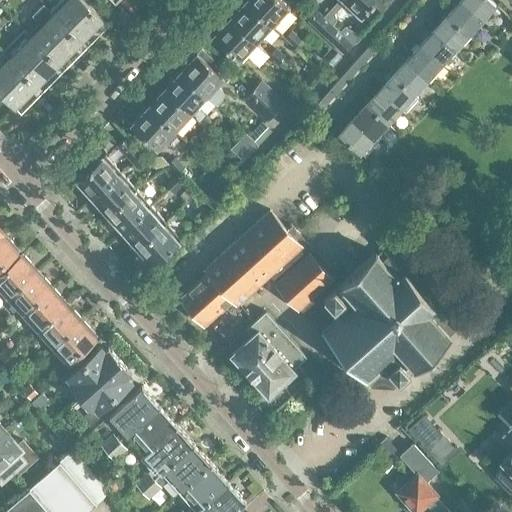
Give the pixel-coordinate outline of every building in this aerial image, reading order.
[(84,0),(65,0),(52,13),(80,41),(97,24),(103,30),(109,24),(84,0)] [(247,0),(230,18),(262,48),(258,44),(274,26),(247,0)] [(280,0),(246,0),(247,0),(274,26),(291,9),(280,0)] [(324,17),(315,26),(344,53),(361,35),(346,26),(341,32),(334,25),(339,20),(336,13),(343,7),(350,9),(359,17),(374,0),(338,0),(323,16),(324,17)] [(461,0),(448,14),(468,33),(481,18),(461,0)] [(491,0),(461,0),(481,18),(495,3),(491,0)] [(309,20),(315,26),(324,17),(323,16),(317,11),(309,20)] [(52,13),(30,35),(58,63),(75,46),(81,52),(86,47),(80,41),(52,13)] [(448,14),(434,29),(454,48),(468,33),(448,14)] [(262,48),(230,18),(214,35),(230,51),(227,55),(238,65),(247,56),(252,60),(262,48)] [(284,37),(294,47),(295,46),(298,48),(304,43),(301,40),(302,39),(291,29),(284,37)] [(434,29),(421,44),(441,63),(454,48),(434,29)] [(30,35),(9,57),(36,85),(53,69),(58,75),(64,69),(58,63),(30,35)] [(374,40),(367,47),(372,52),(379,44),(374,40)] [(421,44),(407,59),(427,77),(441,63),(421,44)] [(269,54),(279,64),(279,63),(281,65),(287,59),(285,57),(286,56),(276,47),(269,54)] [(366,58),(372,52),(367,47),(361,54),(366,58)] [(197,54),(180,72),(208,97),(209,97),(217,104),(222,99),(224,96),(224,94),(224,91),(223,90),(222,88),(219,86),(225,79),(207,63),(211,59),(202,50),(198,54),(197,54)] [(360,65),(366,58),(361,54),(355,61),(360,65)] [(36,85),(9,57),(0,65),(0,92),(14,107),(31,91),(37,96),(42,91),(36,85)] [(407,59),(394,74),(414,92),(427,77),(407,59)] [(355,61),(348,68),(353,73),(360,65),(355,61)] [(317,67),(306,78),(314,85),(324,73),(317,67)] [(348,79),(353,73),(348,68),(342,75),(348,79)] [(180,72),(164,89),(192,115),(199,121),(206,113),(199,107),(208,97),(180,72)] [(394,74),(380,89),(400,107),(414,92),(394,74)] [(342,86),(348,79),(342,75),(337,82),(342,86)] [(262,80),(253,89),(276,111),(285,101),(262,80)] [(336,93),(342,86),(337,82),(330,88),(336,93)] [(330,88),(324,96),(329,100),(336,93),(330,88)] [(164,89),(148,106),(176,132),(192,115),(164,89)] [(276,111),(253,89),(245,98),(268,119),(276,111)] [(380,89),(367,103),(387,122),(400,107),(380,89)] [(323,107),(329,100),(324,96),(318,102),(323,107)] [(317,114),(323,107),(318,102),(312,109),(317,114)] [(367,103),(353,118),(373,137),(387,122),(367,103)] [(176,132),(148,106),(132,123),(160,149),(176,132)] [(373,137),(353,118),(340,134),(360,152),(373,137)] [(259,125),(249,135),(258,143),(267,133),(259,125)] [(187,143),(199,154),(207,145),(195,134),(187,143)] [(258,143),(249,135),(236,148),(245,156),(258,143)] [(145,155),(128,136),(118,145),(135,164),(145,155)] [(77,179),(93,196),(121,171),(105,154),(77,179)] [(154,169),(168,163),(168,162),(162,156),(148,162),(154,169)] [(168,162),(168,163),(180,177),(187,171),(184,167),(185,166),(176,156),(168,162)] [(93,196),(108,213),(136,187),(121,171),(93,196)] [(164,182),(169,187),(178,179),(173,174),(164,182)] [(178,179),(169,187),(174,193),(183,185),(178,179)] [(205,199),(214,208),(230,191),(221,182),(205,199)] [(108,213),(123,229),(151,204),(136,187),(108,213)] [(123,229),(139,246),(166,221),(151,204),(123,229)] [(197,219),(206,210),(200,204),(191,212),(197,219)] [(275,281),(287,295),(321,265),(309,252),(305,255),(298,246),(301,244),(270,209),(205,266),(209,270),(180,296),(204,323),(233,297),(236,301),(269,272),(276,280),(275,281)] [(166,221),(139,246),(154,263),(182,238),(166,221)] [(2,234),(0,235),(0,265),(16,250),(2,234)] [(321,265),(287,295),(300,308),(307,302),(320,317),(320,328),(370,383),(397,384),(451,335),(449,333),(471,313),(405,239),(389,253),(384,247),(377,253),(375,252),(335,288),(329,282),(333,278),(321,265)] [(0,287),(1,287),(9,296),(36,272),(21,255),(0,273),(0,287)] [(9,296),(24,312),(50,288),(36,272),(9,296)] [(24,312),(39,328),(65,304),(50,288),(24,312)] [(39,328),(54,345),(80,321),(65,304),(39,328)] [(251,334),(231,352),(268,393),(294,369),(293,368),(306,356),(265,310),(246,328),(251,334)] [(80,321),(54,345),(68,360),(95,336),(80,321)] [(0,350),(0,354),(4,359),(13,350),(7,344),(0,350)] [(69,383),(80,395),(119,360),(108,348),(105,350),(101,345),(67,377),(71,381),(69,383)] [(13,350),(4,359),(10,365),(19,356),(13,350)] [(119,360),(80,395),(92,408),(82,417),(90,425),(102,415),(99,411),(133,380),(128,376),(131,373),(119,360)] [(511,381),(508,385),(511,389),(511,421),(499,434),(511,447),(511,449),(502,460),(505,462),(495,472),(511,489),(511,381)] [(23,389),(31,399),(38,393),(30,383),(23,389)] [(110,414),(128,434),(160,405),(143,385),(110,414)] [(31,402),(38,409),(48,400),(42,393),(31,402)] [(128,434),(145,453),(177,424),(160,405),(128,434)] [(441,462),(457,447),(424,409),(407,425),(441,462)] [(136,496),(195,443),(177,424),(145,453),(137,459),(147,471),(135,482),(137,484),(131,490),(136,496)] [(5,427),(0,432),(0,481),(15,468),(20,473),(39,456),(23,438),(18,442),(5,427)] [(100,444),(107,452),(120,439),(113,432),(100,444)] [(120,439),(107,452),(114,460),(127,447),(120,439)] [(451,511),(435,495),(437,493),(426,480),(438,469),(413,442),(401,454),(418,472),(398,491),(416,511),(427,502),(436,511),(451,511)] [(163,474),(179,491),(212,462),(195,443),(136,496),(141,501),(147,496),(149,498),(162,486),(156,480),(163,474)] [(74,448),(29,486),(51,511),(85,511),(97,502),(110,490),(107,486),(74,448)] [(194,511),(229,481),(212,462),(179,491),(195,509),(192,511),(186,511),(183,507),(177,511),(194,511)] [(107,486),(110,490),(119,500),(128,493),(116,479),(107,486)] [(233,511),(246,500),(229,481),(194,511),(233,511)] [(51,511),(29,486),(0,511),(51,511)]
